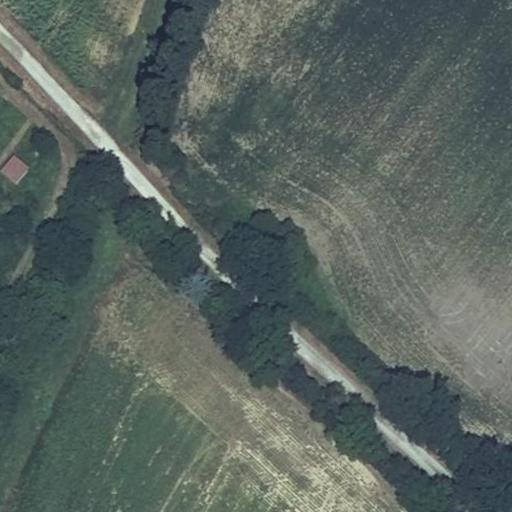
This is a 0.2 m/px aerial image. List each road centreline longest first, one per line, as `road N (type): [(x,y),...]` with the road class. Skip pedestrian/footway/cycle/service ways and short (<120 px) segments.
road 1 (track): [(101,138),(412,446),(493,511)]
road 2 (track): [(0,31),(101,138)]
road 3 (track): [(101,138),(152,0)]
